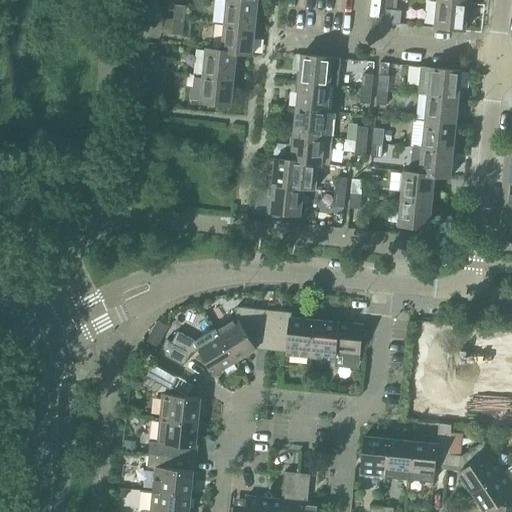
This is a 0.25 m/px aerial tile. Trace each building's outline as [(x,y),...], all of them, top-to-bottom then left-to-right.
[(254,0),(228,0),(226,24),(256,27),(259,0),(254,0)] [(397,11),(397,0),(387,0),(387,10),(385,22),(400,23),(401,11),(397,11)] [(469,3),(439,0),(437,0),(435,27),(466,30),(469,3)] [(176,5),(175,19),(185,20),(186,6),(176,5)] [(185,20),(175,19),(173,33),(183,34),(185,20)] [(226,24),(223,50),(223,51),(238,52),(237,53),(253,55),(256,27),(226,24)] [(207,48),(205,75),(235,78),(237,53),(238,52),(223,51),(223,50),(207,48)] [(302,54),(300,81),(331,85),(339,85),(341,58),(302,54)] [(159,56),(158,70),(168,71),(169,57),(159,56)] [(418,93),(428,95),(460,98),(462,70),(421,66),(418,93)] [(168,71),(158,70),(156,85),(166,86),(168,71)] [(364,73),(363,88),(373,89),(374,74),(364,73)] [(235,78),(205,75),(202,102),(232,105),(235,78)] [(380,75),(379,89),(389,90),(390,76),(380,75)] [(300,81),(297,108),(328,111),(331,85),(300,81)] [(373,89),(363,88),(361,102),(371,103),(373,89)] [(389,90),(379,89),(377,104),(387,105),(389,90)] [(428,95),(426,121),(457,124),(460,98),(428,95)] [(297,108),(294,134),(333,138),(336,112),(328,111),(297,108)] [(414,120),(411,146),(415,146),(454,150),(457,124),(426,121),(414,120)] [(359,126),(357,140),(367,141),(369,127),(359,126)] [(375,128),(373,142),(383,143),(385,129),(375,128)] [(333,138),(294,134),(293,144),(287,143),(286,159),(321,163),(331,164),(333,138)] [(367,141),(357,140),(356,155),(366,156),(367,141)] [(383,143),(373,142),(372,156),(382,157),(383,143)] [(404,171),(404,172),(436,175),(435,176),(451,177),(454,150),(415,146),(412,171),(404,171)] [(276,158),(273,185),(304,188),(318,189),(321,163),(286,159),(276,158)] [(393,172),(391,191),(402,192),(402,198),(433,201),(435,176),(436,175),(404,172),(404,173),(393,172)] [(338,177),(336,191),(346,192),(348,178),(338,177)] [(353,179),(352,193),(362,194),(363,180),(353,179)] [(304,188),(273,185),(270,212),(301,215),(304,188)] [(346,192),(336,191),(335,206),(345,207),(346,192)] [(362,194),(352,193),(350,207),(360,208),(362,194)] [(433,201),(402,198),(399,225),(430,228),(433,201)] [(236,316),(216,329),(236,361),(257,348),(269,349),(273,310),(237,306),(236,316)] [(293,312),(273,310),(269,349),(287,351),(287,355),(312,357),(316,319),(292,317),(293,312)] [(364,324),(316,319),(312,357),(336,360),(337,352),(361,354),(364,324)] [(158,320),(148,341),(158,347),(169,326),(158,320)] [(236,361),(216,329),(196,341),(178,331),(172,342),(167,339),(160,352),(184,366),(191,353),(199,348),(215,374),(236,361)] [(178,376),(154,363),(147,376),(171,389),(178,376)] [(163,394),(161,419),(199,423),(202,398),(163,394)] [(151,441),(149,454),(194,459),(195,447),(197,447),(199,423),(161,419),(159,442),(151,441)] [(436,464),(448,466),(449,454),(452,424),(440,423),(438,443),(414,440),(410,479),(435,481),(436,464)] [(362,474),(386,476),(390,438),(365,435),(362,474)] [(386,476),(410,479),(414,440),(390,438),(386,476)] [(459,472),(473,492),(504,471),(484,440),(462,455),(449,454),(448,466),(460,467),(462,470),(459,472)] [(135,450),(136,442),(125,441),(124,449),(135,450)] [(156,468),(154,491),(192,495),(194,470),(193,470),(194,459),(149,454),(148,467),(156,468)] [(511,511),(511,465),(504,471),(473,492),(486,511),(488,511),(491,510),(491,511),(511,511)] [(282,499),(272,498),(270,511),(294,511),(298,473),(285,471),(282,499)] [(311,474),(298,473),(294,511),(320,511),(321,503),(309,502),(311,474)] [(127,488),(119,488),(118,495),(126,496),(127,488)] [(190,511),(192,495),(154,491),(152,511),(149,511),(146,511),(145,511),(144,511),(143,511),(190,511)] [(235,505),(234,511),(270,511),(272,498),(248,495),(247,507),(235,505)]
